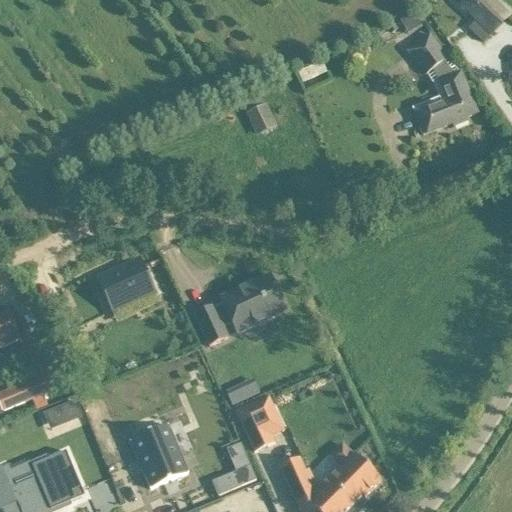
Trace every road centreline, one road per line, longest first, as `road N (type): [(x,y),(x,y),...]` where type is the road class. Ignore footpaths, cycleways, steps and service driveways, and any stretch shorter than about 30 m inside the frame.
road 1 (unclassified): [(0,266),(104,223),(322,234),(511,162)]
road 2 (unclassified): [(420,511),(511,379)]
